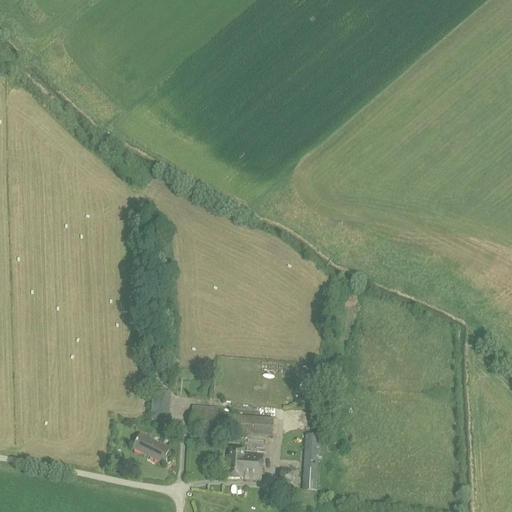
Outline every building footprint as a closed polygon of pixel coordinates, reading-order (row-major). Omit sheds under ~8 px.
[(150,371),(150,388),(163,388),(163,372),(150,371)] [(171,393),(152,392),(150,414),(170,416),(171,393)] [(274,420),(218,415),(217,415),(218,410),(192,408),(192,413),(190,431),(273,438),(274,420)] [(170,449),(141,435),(133,450),(162,464),(170,449)] [(317,494),(320,436),(306,436),(303,493),(317,494)] [(261,480),(263,453),(245,452),(245,450),(230,449),(228,478),(232,479),(261,480)] [(282,470),(280,490),(297,491),(298,471),(282,470)]
